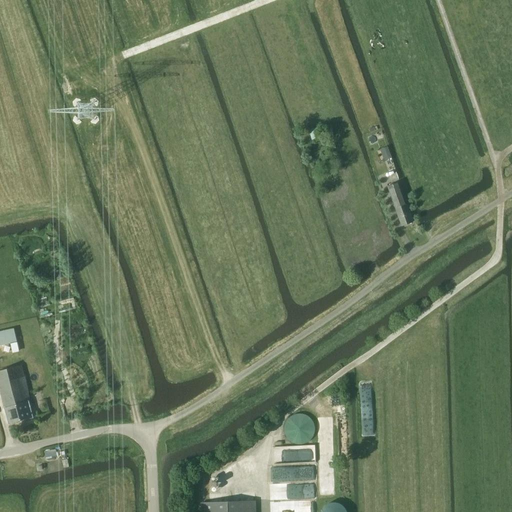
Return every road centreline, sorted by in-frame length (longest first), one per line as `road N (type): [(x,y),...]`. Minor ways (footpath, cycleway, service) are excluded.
road 1 (unclassified): [(151,429),(511,191)]
road 2 (unclassified): [(0,454),(151,429)]
